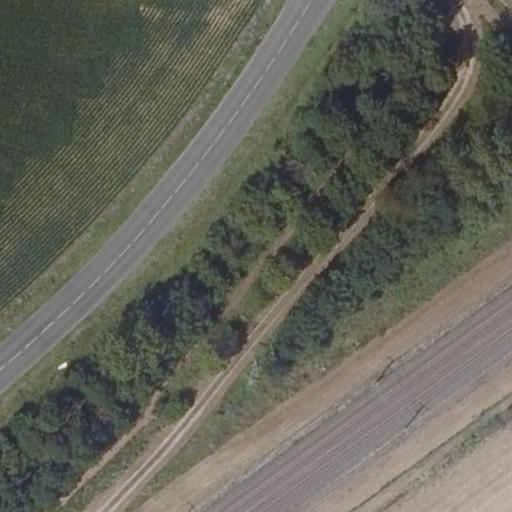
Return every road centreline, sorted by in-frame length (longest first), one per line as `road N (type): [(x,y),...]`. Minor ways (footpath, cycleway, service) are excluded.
road 1 (track): [(453,0),(469,50),(451,100),(109,511)]
road 2 (tertiary): [(312,0),(142,232),(0,369)]
